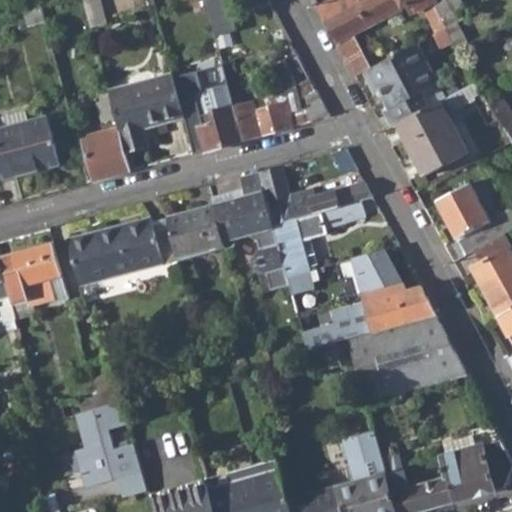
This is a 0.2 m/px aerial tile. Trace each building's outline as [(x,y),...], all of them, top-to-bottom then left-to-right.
[(87,0),(94,27),(108,21),(102,0),(87,0)] [(210,0),(214,15),(228,12),(224,0),(210,0)] [(317,0),(339,42),(356,33),(410,5),(415,14),(426,9),(435,4),(435,3),(432,0),(332,0),(326,3),(324,0),(317,0)] [(448,29),(460,52),(471,46),(454,15),(466,9),(461,0),(440,0),(435,3),(435,4),(448,29)] [(435,4),(426,9),(438,35),(448,29),(435,4)] [(374,67),(356,33),(339,42),(358,76),(367,71),(374,67)] [(441,83),(421,43),(374,67),(367,71),(378,91),(382,90),(391,107),(386,110),(394,125),(399,122),(431,106),(423,93),(441,83)] [(205,73),(210,90),(232,84),(227,67),(205,73)] [(120,127),(126,153),(152,146),(148,126),(188,117),(185,106),(183,101),(176,73),(110,89),(113,100),(118,118),(120,127)] [(258,102),(238,107),(246,141),(259,137),(332,116),(313,79),(285,97),(268,100),(270,110),(260,112),(258,102)] [(399,122),(427,176),(472,153),(451,114),(487,95),(478,81),(431,106),(399,122)] [(197,103),(191,104),(185,106),(188,117),(197,154),(246,141),(238,107),(232,84),(210,90),(220,122),(203,127),(197,103)] [(103,89),(106,100),(113,100),(110,89),(110,88),(103,89)] [(492,103),(511,133),(511,107),(505,96),(492,103)] [(104,122),(118,118),(113,100),(106,100),(99,102),(104,122)] [(0,180),(64,164),(52,116),(5,128),(1,116),(0,116),(0,180)] [(126,153),(120,127),(85,137),(97,181),(132,171),(126,153)] [(263,172),(279,226),(318,215),(313,198),(314,189),(291,196),(283,167),(263,172)] [(275,292),(296,286),(293,276),(279,226),(263,172),(244,177),(249,192),(217,201),(219,205),(229,246),(231,252),(237,250),(240,240),(249,237),(260,242),(262,252),(255,262),(257,269),(271,276),(275,292)] [(439,201),(469,254),(476,250),(505,235),(511,230),(511,207),(491,218),(473,183),(439,201)] [(313,198),(318,215),(323,213),(338,209),(362,202),(375,198),(368,184),(321,198),(317,189),(314,189),(313,198)] [(362,202),(338,209),(342,223),(366,216),(362,202)] [(229,246),(219,205),(167,218),(179,261),(229,246)] [(338,209),(323,213),(326,228),(342,223),(338,209)] [(328,233),(326,228),(323,213),(318,215),(279,226),(293,276),(312,270),(320,268),(322,268),(321,261),(311,265),(303,241),(328,233)] [(70,239),(81,285),(166,263),(155,218),(70,239)] [(475,267),(500,316),(511,309),(511,248),(505,235),(476,250),(483,263),(475,267)] [(3,257),(14,302),(31,297),(32,306),(56,299),(50,280),(65,276),(56,242),(3,257)] [(303,311),(313,350),(321,347),(351,339),(437,316),(423,288),(409,290),(388,250),(341,263),(345,280),(354,277),(359,295),(364,294),(366,304),(324,314),(321,306),(303,311)] [(0,298),(6,320),(18,317),(14,302),(3,257),(0,257),(0,298)] [(312,270),(293,276),(296,286),(298,293),(317,288),(315,282),(323,280),(320,268),(312,270)] [(70,296),(65,276),(50,280),(56,299),(70,296)] [(317,288),(298,293),(303,311),(321,306),(317,288)] [(511,309),(500,316),(510,334),(511,332),(511,309)] [(357,361),(369,403),(468,374),(437,316),(351,339),(357,361)] [(332,368),(357,361),(351,339),(321,347),(324,363),(331,361),(332,368)] [(206,363),(210,378),(249,367),(243,351),(206,363)] [(269,369),(269,372),(280,369),(277,360),(261,364),(261,372),(269,369)] [(81,401),(84,413),(99,409),(96,396),(81,401)] [(99,409),(84,413),(82,413),(91,447),(80,449),(90,486),(122,479),(126,498),(153,491),(141,442),(119,447),(114,428),(136,422),(130,400),(99,409)] [(42,407),(46,423),(67,417),(63,402),(42,407)] [(445,443),(450,456),(504,441),(494,424),(474,429),(475,435),(445,443)] [(357,483),(339,488),(345,511),(397,511),(388,475),(387,472),(383,458),(376,432),(345,440),(357,483)] [(0,435),(0,474),(1,474),(0,470),(0,467),(9,465),(1,435),(0,435)] [(451,478),(458,501),(505,487),(511,472),(511,457),(504,441),(450,456),(446,457),(451,478)] [(213,482),(219,511),(296,511),(294,500),(284,458),(281,458),(283,468),(216,485),(213,475),(211,476),(213,482)] [(281,458),(213,475),(216,485),(283,468),(281,458)] [(418,511),(458,501),(451,478),(424,484),(422,474),(407,477),(405,467),(387,472),(388,475),(397,511),(418,511)] [(157,511),(219,511),(213,482),(154,497),(157,511)] [(345,511),(339,488),(294,500),(296,511),(345,511)] [(51,511),(64,511),(59,491),(47,495),(51,511)]
